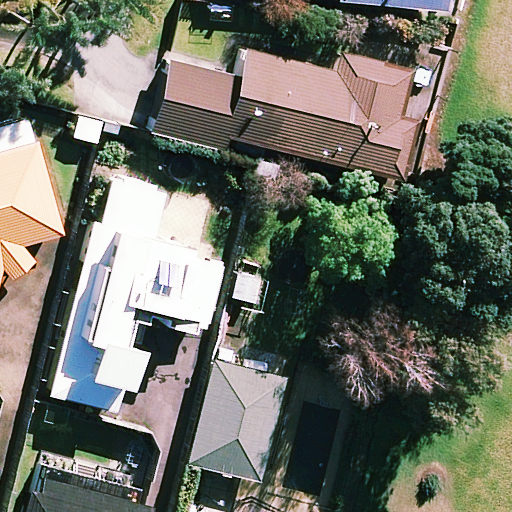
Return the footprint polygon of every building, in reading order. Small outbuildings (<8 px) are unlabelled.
[(329,0),(330,1),(438,11),(439,0),(329,0)] [(328,68),(236,46),(229,77),(165,61),(149,131),(218,147),(220,138),(396,180),(409,125),(392,121),(403,72),(331,56),(328,68)] [(32,146),(24,119),(0,124),(0,272),(7,279),(29,260),(18,244),(55,235),(32,146)] [(112,345),(119,316),(182,331),(185,320),(193,322),(208,256),(141,240),(153,188),(105,176),(97,210),(88,208),(44,395),(114,412),(129,349),(112,345)] [(280,379),(210,362),(184,464),(254,481),(280,379)] [(146,511),(150,501),(40,468),(34,489),(27,487),(19,511),(146,511)]
